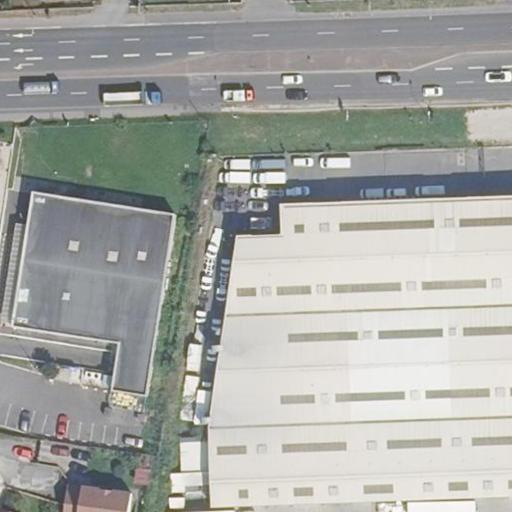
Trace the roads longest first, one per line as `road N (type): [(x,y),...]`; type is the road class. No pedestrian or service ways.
road 1 (primary): [(511,27),(0,52)]
road 2 (primary): [(0,96),(511,79)]
